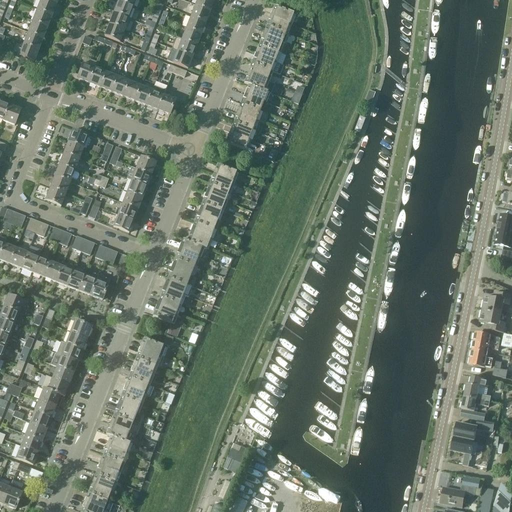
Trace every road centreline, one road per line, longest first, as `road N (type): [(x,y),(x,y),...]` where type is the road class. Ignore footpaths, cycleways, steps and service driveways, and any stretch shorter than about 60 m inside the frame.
road 1 (tertiary): [(422,511),(511,62)]
road 2 (residential): [(52,511),(153,255)]
road 3 (residential): [(153,255),(14,198),(48,94)]
road 4 (residential): [(194,150),(253,0)]
road 5 (residential): [(194,150),(48,94)]
